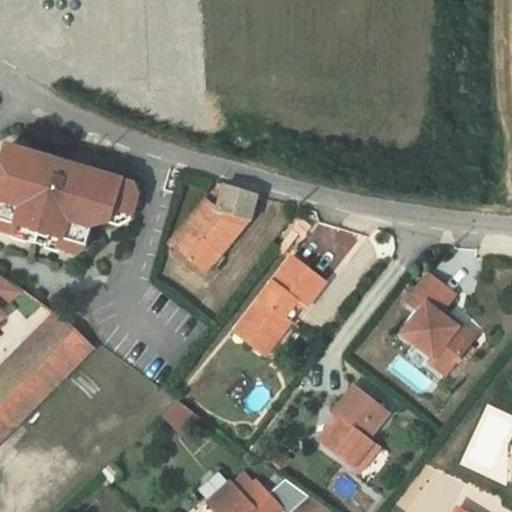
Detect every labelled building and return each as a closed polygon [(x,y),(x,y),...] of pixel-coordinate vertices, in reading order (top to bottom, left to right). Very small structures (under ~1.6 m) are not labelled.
[(36,155),(8,147),(2,166),(0,165),(0,180),(4,181),(0,195),(0,231),(14,235),(17,226),(62,240),(60,249),(77,254),(85,250),(94,219),(110,224),(114,210),(132,216),(138,195),(132,193),(135,184),(114,178),(83,169),(75,173),(71,165),(64,163),(59,166),(51,164),(52,160),(36,155)] [(258,195),(220,184),(171,244),(205,273),(248,221),(250,222),(258,195)] [(114,210),(110,224),(120,227),(131,221),(132,216),(114,210)] [(302,220),(294,230),(302,236),(310,226),(302,220)] [(62,240),(17,226),(14,235),(13,239),(26,243),(27,241),(46,247),(45,249),(58,253),(60,249),(62,240)] [(305,309),(325,283),(293,258),(244,321),(274,344),(292,322),(286,317),(297,303),(305,309)] [(0,308),(24,290),(0,271),(0,321),(5,317),(0,310),(0,308)] [(442,311),(455,295),(430,275),(408,303),(420,312),(402,335),(432,358),(429,362),(445,375),(469,345),(454,332),(457,328),(439,314),(442,311)] [(305,309),(297,303),(286,317),(292,322),(295,324),(305,309)] [(469,345),(476,337),(442,311),(439,314),(457,328),(454,332),(469,345)] [(56,313),(0,369),(0,442),(92,349),(56,313)] [(235,332),(265,355),(274,344),(244,321),(235,332)] [(389,414),(355,387),(334,413),(338,416),(318,440),(353,467),(374,443),(368,439),(389,414)] [(379,447),(374,443),(353,467),(359,472),(379,447)] [(113,461),(101,472),(112,484),(123,473),(113,461)] [(199,491),(210,503),(230,484),(219,472),(199,491)] [(284,511),(276,503),(257,482),(254,485),(244,474),(232,485),(231,483),(230,484),(210,503),(209,503),(216,511),(284,511)] [(293,487),(276,503),(284,511),(293,511),(308,498),(293,487)] [(331,511),(310,496),(308,498),(293,511),(331,511)] [(216,511),(209,503),(199,511),(216,511)]
